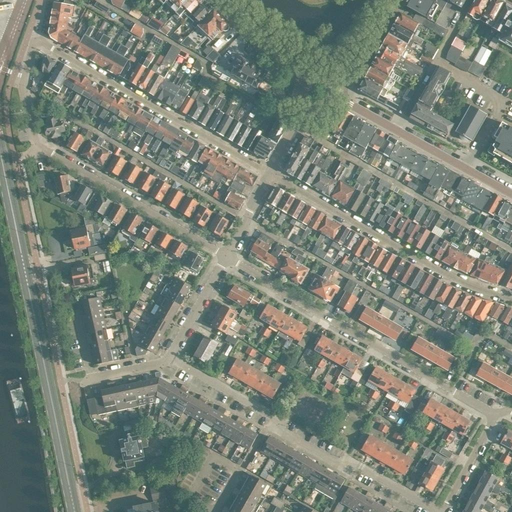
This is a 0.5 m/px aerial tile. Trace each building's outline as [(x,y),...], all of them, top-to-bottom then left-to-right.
[(111,0),(111,1),(112,4),(121,9),(124,3),(126,0),(125,0),(111,0)] [(169,0),(166,4),(176,13),(188,0),(169,0)] [(188,0),(176,13),(180,17),(183,13),(189,18),(205,2),(203,0),(188,0)] [(449,0),(408,0),(405,6),(432,21),(438,9),(442,11),(445,7),(448,1),(449,0)] [(449,0),(448,1),(458,7),(461,8),(465,0),(449,0)] [(474,0),(468,13),(480,20),(491,0),(474,0)] [(493,27),(506,4),(499,0),(491,0),(480,20),(493,27)] [(458,7),(448,1),(445,7),(455,13),(458,7)] [(205,2),(189,18),(193,22),(191,24),(195,28),(198,25),(199,26),(214,10),(205,2)] [(55,3),(53,14),(72,17),(74,17),(75,6),(55,3)] [(109,8),(101,3),(98,7),(107,12),(109,8)] [(132,8),(124,3),(121,9),(129,14),(131,10),(132,11),(134,8),(133,7),(132,8)] [(511,6),(506,4),(493,27),(492,28),(498,31),(495,37),(500,41),(511,47),(511,6)] [(455,13),(445,7),(442,11),(442,12),(452,18),(455,13)] [(138,19),(139,18),(143,13),(134,8),(132,11),(131,10),(129,14),(138,19)] [(228,25),(229,24),(214,10),(199,26),(213,40),(222,30),(223,31),(224,31),(225,32),(226,31),(227,31),(228,31),(228,30),(229,29),(229,28),(229,27),(229,26),(228,25)] [(452,18),(442,12),(438,18),(449,24),(452,18)] [(146,23),(150,18),(143,13),(139,18),(146,23)] [(53,14),(50,29),(67,31),(68,20),(69,18),(71,19),(72,17),(53,14)] [(429,30),(401,14),(395,24),(417,37),(420,32),(426,35),(429,30)] [(168,22),(163,17),(158,22),(153,18),(147,24),(159,31),(165,24),(168,22)] [(449,24),(438,18),(435,24),(446,29),(449,24)] [(435,24),(425,19),(422,24),(433,31),(433,32),(444,38),(448,31),(446,29),(435,24)] [(135,23),(130,32),(141,38),(144,33),(143,28),(135,23)] [(166,35),(171,29),(165,24),(159,31),(166,35)] [(411,47),(414,42),(420,46),(423,41),(417,37),(395,24),(389,35),(411,47)] [(90,27),(83,40),(76,51),(85,56),(94,41),(89,38),(94,29),(90,27)] [(49,34),(51,37),(64,44),(70,33),(67,31),(50,29),(49,34)] [(76,51),(83,40),(70,33),(64,44),(76,51)] [(186,39),(175,33),(170,38),(182,44),(186,39)] [(104,35),(99,43),(94,41),(85,56),(94,61),(108,37),(104,35)] [(153,38),(152,39),(161,45),(162,43),(164,40),(155,35),(153,38)] [(404,58),(407,53),(410,55),(413,49),(411,47),(389,35),(382,46),(404,58)] [(188,47),(194,41),(189,36),(186,39),(182,44),(188,47)] [(108,49),(113,40),(108,37),(94,61),(102,66),(111,51),(108,49)] [(456,37),(451,46),(452,45),(462,51),(467,43),(456,37)] [(500,41),(493,37),(488,46),(495,50),(500,41)] [(428,43),(426,47),(428,51),(435,55),(438,49),(428,43)] [(120,44),(115,52),(111,51),(102,66),(111,71),(125,47),(120,44)] [(181,50),(172,45),(167,55),(175,60),(181,50)] [(448,53),(446,59),(455,64),(462,51),(452,45),(451,46),(448,53)] [(426,70),(404,58),(382,46),(376,57),(405,73),(420,81),(426,70)] [(482,46),(474,61),(484,66),(492,52),(482,46)] [(124,58),(129,49),(125,47),(111,71),(120,76),(129,61),(124,58)] [(214,48),(205,58),(213,62),(220,55),(214,48)] [(181,50),(178,55),(186,60),(189,54),(181,50)] [(137,66),(128,81),(137,86),(147,69),(154,56),(150,54),(147,60),(142,57),(138,64),(137,66)] [(420,60),(429,65),(433,59),(423,54),(420,60)] [(147,69),(137,86),(146,91),(165,58),(160,55),(155,65),(151,71),(147,69)] [(155,96),(169,72),(175,60),(167,55),(165,58),(146,91),(155,96)] [(467,72),(473,62),(461,55),(455,66),(467,72)] [(42,81),(41,83),(45,85),(59,62),(48,56),(45,57),(43,72),(46,74),(42,81)] [(402,77),(405,73),(376,57),(371,67),(394,81),(395,79),(398,81),(401,77),(402,77)] [(197,59),(193,67),(201,72),(202,69),(200,60),(197,59)] [(250,63),(242,59),(240,62),(238,61),(233,69),(231,72),(237,75),(236,76),(258,88),(266,72),(258,68),(259,67),(258,64),(253,61),(250,63)] [(474,60),(468,71),(474,74),(480,64),(474,60)] [(128,81),(137,66),(129,61),(120,76),(128,81)] [(59,93),(61,91),(72,70),(59,62),(45,85),(59,93)] [(480,78),(486,67),(480,64),(474,74),(480,78)] [(430,80),(431,82),(429,86),(426,87),(409,118),(446,138),(452,127),(454,125),(430,111),(432,108),(433,108),(452,73),(438,66),(430,80)] [(384,89),(387,83),(392,85),(394,81),(371,67),(365,78),(384,89)] [(73,90),(81,75),(72,70),(61,91),(65,93),(68,87),(73,90)] [(173,84),(169,81),(173,74),(169,72),(155,96),(163,101),(172,84),(173,85),(173,84)] [(181,88),(177,86),(183,76),(179,74),(173,84),(173,85),(172,84),(163,101),(171,106),(181,88)] [(77,92),(70,105),(75,108),(82,95),(90,80),(81,75),(73,90),(77,92)] [(197,85),(202,88),(208,79),(203,76),(197,85)] [(404,99),(400,107),(387,100),(388,99),(384,97),(388,90),(384,89),(365,78),(358,90),(389,107),(390,106),(397,111),(402,114),(409,102),(404,99)] [(204,86),(209,89),(213,82),(208,79),(204,86)] [(82,95),(87,98),(82,106),(87,108),(88,105),(100,86),(90,80),(82,95)] [(181,88),(171,106),(179,110),(187,96),(189,94),(192,88),(184,83),(181,88)] [(100,86),(88,105),(93,108),(91,113),(94,115),(95,115),(100,105),(108,91),(100,86)] [(404,86),(399,97),(404,99),(409,102),(415,92),(404,86)] [(100,105),(104,108),(99,117),(104,119),(109,110),(109,111),(118,96),(108,91),(100,105)] [(196,91),(192,99),(187,96),(179,110),(187,115),(200,93),(196,91)] [(188,115),(188,114),(190,115),(190,116),(197,121),(207,104),(210,99),(200,93),(187,115),(188,115)] [(115,114),(114,117),(113,116),(110,121),(114,124),(118,116),(127,101),(118,96),(109,111),(115,114)] [(56,97),(53,103),(59,106),(62,102),(63,100),(57,97),(56,97)] [(205,125),(205,124),(207,125),(206,126),(207,126),(222,99),(219,97),(213,107),(207,104),(197,121),(205,125)] [(276,97),(273,102),(279,107),(283,102),(276,97)] [(222,99),(207,126),(208,127),(215,131),(216,132),(217,131),(226,115),(220,112),(226,101),(222,99)] [(127,121),(136,106),(127,101),(118,116),(127,121)] [(470,106),(466,103),(454,125),(452,127),(457,130),(456,132),(461,134),(460,135),(460,136),(461,137),(461,138),(461,139),(462,139),(463,140),(464,140),(465,140),(467,140),(468,139),(469,139),(473,141),(488,115),(471,105),(470,106)] [(217,131),(216,132),(217,132),(225,137),(235,120),(229,117),(233,111),(235,112),(237,107),(232,104),(226,115),(217,131)] [(132,124),(128,131),(132,134),(134,131),(145,112),(136,106),(127,121),(132,124)] [(235,120),(225,137),(234,142),(244,125),(239,122),(245,111),(241,108),(235,120)] [(342,109),(330,131),(340,137),(336,145),(339,146),(344,137),(355,117),(342,109)] [(134,131),(143,137),(146,131),(154,117),(145,112),(134,131)] [(244,125),(234,142),(243,148),(253,130),(247,127),(252,118),(249,116),(244,125)] [(65,131),(62,119),(59,117),(47,120),(48,125),(45,126),(45,127),(44,129),(45,132),(47,134),(52,133),(52,138),(61,136),(61,132),(65,131)] [(146,131),(149,133),(143,143),(143,144),(148,146),(154,136),(155,136),(163,122),(154,117),(146,131)] [(355,117),(344,137),(351,140),(346,150),(350,152),(367,123),(355,117)] [(277,144),(288,124),(279,120),(279,121),(278,120),(268,139),(277,144)] [(254,129),(253,130),(243,148),(251,152),(252,153),(253,153),(261,139),(271,122),(268,121),(264,125),(260,132),(254,129)] [(155,154),(163,141),(171,127),(163,122),(155,136),(159,138),(151,152),(155,154)] [(511,127),(502,122),(495,137),(498,138),(494,147),(495,147),(495,149),(493,153),(511,163),(511,127)] [(378,129),(367,123),(350,152),(362,159),(368,146),(378,129)] [(163,159),(164,159),(169,150),(180,132),(171,127),(163,141),(168,143),(160,157),(163,159)] [(111,129),(108,134),(111,136),(116,139),(118,136),(120,133),(111,128),(111,129)] [(66,145),(76,152),(84,138),(88,140),(92,133),(85,129),(81,135),(74,132),(66,145)] [(368,146),(374,149),(367,162),(372,165),(376,158),(388,135),(378,129),(368,146)] [(172,154),(177,156),(180,151),(188,136),(180,132),(169,150),(173,152),(172,154)] [(376,158),(379,160),(382,154),(389,158),(397,142),(398,141),(388,135),(376,158)] [(185,153),(179,162),(183,164),(187,157),(196,141),(188,136),(180,151),(185,153)] [(97,143),(90,140),(82,155),(92,161),(101,146),(104,140),(100,138),(97,143)] [(300,144),(285,171),(294,176),(304,159),(314,140),(311,138),(306,147),(300,144)] [(265,160),(268,159),(276,145),(269,141),(268,143),(261,139),(253,153),(265,160)] [(127,146),(134,150),(137,145),(130,140),(127,146)] [(187,157),(198,163),(198,162),(207,147),(196,141),(187,157)] [(387,161),(381,171),(384,172),(388,166),(389,167),(391,164),(397,167),(400,163),(400,164),(408,149),(406,147),(407,146),(403,143),(402,145),(397,142),(389,158),(387,161)] [(143,144),(138,152),(143,155),(148,146),(143,144)] [(112,152),(101,146),(92,161),(103,167),(112,152)] [(317,146),(308,162),(304,159),(294,176),(303,181),(313,164),(321,148),(317,146)] [(107,170),(118,176),(127,161),(117,155),(120,149),(117,147),(113,154),(116,155),(107,170)] [(198,162),(203,165),(200,170),(202,171),(201,173),(203,174),(216,152),(207,147),(198,162)] [(417,153),(418,152),(413,149),(412,151),(408,149),(400,164),(410,169),(419,154),(417,153)] [(216,152),(203,174),(212,179),(224,157),(216,152)] [(410,169),(408,172),(410,173),(412,170),(421,175),(430,160),(427,159),(428,157),(424,155),(423,157),(419,154),(410,169)] [(123,178),(134,184),(142,170),(135,165),(138,160),(133,157),(129,163),(131,164),(123,178)] [(224,157),(212,179),(214,180),(220,184),(222,182),(233,162),(224,157)] [(326,160),(322,158),(317,166),(313,164),(303,181),(311,186),(326,160)] [(324,174),(332,160),(328,158),(326,160),(311,186),(319,191),(323,184),(327,186),(331,179),(324,174)] [(434,161),(433,162),(430,160),(421,175),(419,178),(424,181),(423,182),(428,185),(440,164),(434,161)] [(323,184),(319,191),(330,197),(331,196),(347,169),(346,168),(348,165),(341,161),(333,174),(336,176),(334,180),(331,178),(331,179),(327,186),(323,184)] [(229,179),(233,182),(242,167),(233,162),(222,182),(226,184),(229,179)] [(440,164),(428,185),(423,195),(434,201),(451,170),(440,164)] [(174,165),(171,171),(177,174),(180,169),(174,165)] [(388,166),(384,172),(392,177),(395,170),(389,167),(388,166)] [(229,195),(225,202),(239,210),(245,199),(238,196),(235,194),(237,190),(240,192),(242,193),(246,186),(244,185),(246,183),(252,186),(258,177),(242,167),(233,182),(230,187),(231,187),(227,194),(229,195)] [(186,179),(189,174),(180,169),(177,174),(186,179)] [(332,197),(331,198),(339,202),(349,185),(343,182),(346,177),(345,177),(349,170),(347,169),(331,196),(332,197)] [(156,170),(153,176),(146,171),(137,186),(148,192),(156,178),(158,179),(162,173),(156,170)] [(345,205),(347,206),(348,207),(368,173),(363,170),(360,175),(358,178),(357,183),(354,188),(349,185),(339,202),(345,205)] [(451,196),(451,195),(462,176),(451,170),(434,201),(437,202),(443,191),(451,196)] [(151,195),(161,201),(170,186),(164,182),(167,176),(162,173),(158,179),(160,180),(151,195)] [(369,180),(372,175),(368,173),(348,207),(357,212),(367,195),(362,193),(369,180)] [(55,178),(59,194),(61,194),(62,201),(66,203),(72,193),(70,192),(67,176),(55,178)] [(462,176),(451,195),(457,198),(452,207),(456,209),(457,209),(462,199),(472,182),(462,176)] [(381,179),(379,183),(380,184),(376,190),(381,193),(382,191),(384,186),(387,182),(381,179)] [(199,181),(196,186),(204,191),(208,186),(199,181)] [(472,182),(462,199),(472,205),(482,188),(472,182)] [(92,191),(82,184),(73,199),(81,203),(77,211),(82,214),(87,206),(84,205),(92,191)] [(285,193),(283,192),(284,191),(275,187),(265,204),(272,209),(269,214),(272,215),(275,210),(277,207),(278,208),(286,193),(285,193)] [(165,202),(176,209),(184,194),(174,188),(165,202)] [(474,210),(481,214),(481,213),(493,193),(482,188),(472,205),(476,207),(474,210)] [(95,192),(87,206),(93,209),(92,209),(103,216),(111,202),(97,193),(95,192)] [(296,198),(295,199),(293,198),(294,197),(286,193),(278,208),(282,210),(276,222),(280,225),(287,213),(288,214),(297,199),(296,198)] [(488,217),(482,229),(487,231),(493,219),(504,200),(493,193),(481,213),(488,217)] [(366,218),(376,201),(367,195),(357,212),(366,218)] [(180,211),(190,217),(198,204),(200,205),(204,199),(199,196),(197,202),(188,196),(180,211)] [(306,204),(306,205),(304,204),(304,203),(297,199),(288,214),(294,217),(291,222),(295,225),(307,205),(306,204)] [(499,222),(493,235),(497,237),(504,225),(511,211),(511,204),(504,200),(493,219),(499,222)] [(375,223),(385,206),(376,201),(366,218),(375,223)] [(127,210),(116,204),(108,218),(106,217),(103,222),(110,226),(112,220),(119,224),(127,210)] [(394,234),(404,217),(398,214),(402,206),(399,204),(394,212),(385,228),(394,234)] [(193,220),(204,227),(212,213),(212,212),(213,211),(202,205),(193,220)] [(307,205),(298,220),(303,223),(300,228),(306,231),(318,211),(317,210),(316,211),(314,210),(315,209),(307,205)] [(427,207),(422,205),(421,207),(415,219),(419,221),(427,207)] [(385,228),(394,212),(385,206),(375,223),(385,228)] [(217,215),(209,229),(218,235),(221,234),(222,231),(225,227),(228,221),(223,217),(225,214),(219,210),(216,215),(217,215)] [(437,213),(432,210),(424,224),(429,227),(437,213)] [(305,240),(312,229),(317,232),(317,231),(326,216),(318,211),(306,231),(302,238),(305,240)] [(142,220),(132,213),(121,231),(129,236),(130,239),(135,242),(135,243),(145,226),(140,223),(142,220)] [(475,224),(477,220),(469,215),(466,220),(475,224)] [(326,216),(317,231),(322,233),(316,245),(320,247),(326,236),(335,221),(326,216)] [(403,239),(413,222),(404,217),(394,234),(403,239)] [(335,221),(326,236),(334,240),(335,241),(343,226),(335,221)] [(455,221),(451,228),(458,231),(461,225),(455,221)] [(412,244),(422,227),(413,222),(403,239),(412,244)] [(158,229),(149,223),(147,227),(145,226),(135,243),(135,242),(134,245),(140,248),(144,241),(150,244),(158,229)] [(74,231),(76,238),(73,239),(75,249),(75,248),(94,244),(91,233),(94,232),(92,224),(86,226),(87,228),(74,231)] [(334,240),(331,246),(340,251),(341,249),(341,250),(352,231),(343,226),(335,241),(334,240)] [(422,250),(431,233),(422,227),(412,244),(422,250)] [(349,254),(350,252),(351,253),(361,236),(352,231),(341,250),(349,254)] [(173,238),(163,232),(154,246),(161,250),(162,248),(166,250),(173,238)] [(256,256),(278,269),(282,262),(266,253),(274,240),(262,233),(255,244),(253,243),(250,248),(252,249),(252,250),(258,254),(256,256)] [(431,255),(441,238),(431,233),(422,250),(431,255)] [(361,236),(351,253),(356,255),(353,261),(358,264),(361,258),(370,241),(361,236)] [(482,237),(479,241),(478,242),(485,246),(488,240),(482,237)] [(440,260),(449,246),(451,244),(441,238),(431,255),(440,260)] [(187,247),(177,241),(170,252),(173,254),(172,257),(179,261),(187,247)] [(370,241),(361,258),(370,263),(380,246),(370,241)] [(449,265),(458,250),(459,249),(461,246),(452,241),(451,244),(449,246),(440,260),(449,265)] [(106,245),(89,248),(90,256),(108,252),(106,245)] [(277,245),(271,254),(277,257),(282,248),(277,245)] [(473,247),(468,245),(464,252),(459,249),(458,250),(449,265),(459,270),(468,255),(469,254),(473,247)] [(380,246),(370,263),(379,269),(389,252),(380,246)] [(497,246),(495,250),(504,255),(506,251),(497,246)] [(296,248),(293,250),(292,253),(298,256),(295,261),(288,257),(280,271),(281,272),(281,273),(284,275),(286,274),(290,277),(290,278),(291,278),(305,253),(296,248)] [(180,266),(179,267),(189,273),(191,270),(198,274),(201,267),(199,266),(204,259),(195,253),(196,252),(194,251),(193,252),(189,249),(180,266)] [(389,252),(379,269),(384,271),(381,276),(386,278),(388,274),(398,257),(389,252)] [(295,282),(298,284),(299,283),(300,284),(309,269),(303,265),(307,259),(306,258),(308,255),(305,253),(291,278),(294,280),(295,282)] [(469,275),(478,258),(480,255),(478,254),(476,257),(469,254),(468,255),(459,270),(469,275)] [(154,256),(151,263),(158,268),(161,264),(162,261),(154,256)] [(398,257),(388,274),(398,279),(407,262),(398,257)] [(487,257),(485,261),(478,258),(469,275),(479,279),(488,263),(489,262),(491,259),(487,257)] [(407,262),(398,279),(407,285),(416,268),(407,262)] [(489,283),(498,267),(499,266),(489,262),(488,263),(479,279),(489,283)] [(511,264),(509,270),(500,285),(511,289),(511,264)] [(74,279),(77,279),(78,286),(96,282),(95,276),(93,277),(90,265),(71,269),(74,279)] [(363,266),(358,273),(363,276),(367,269),(363,266)] [(509,270),(499,266),(498,267),(489,283),(500,285),(509,270)] [(308,288),(310,289),(310,290),(314,293),(314,292),(321,296),(329,282),(327,281),(331,275),(332,275),(335,271),(328,267),(322,277),(317,274),(308,288)] [(416,268),(407,285),(416,290),(426,273),(416,268)] [(371,271),(366,279),(371,282),(375,274),(371,271)] [(426,273),(416,290),(425,295),(434,278),(426,273)] [(191,286),(177,278),(172,288),(186,296),(191,286)] [(434,278),(425,295),(434,300),(435,299),(443,283),(434,278)] [(353,291),(357,284),(350,280),(344,291),(346,292),(339,305),(344,308),(343,310),(348,313),(357,298),(351,295),(353,291)] [(324,297),(323,298),(328,301),(328,300),(330,301),(335,292),(336,293),(339,288),(329,282),(321,296),(324,297)] [(444,282),(443,283),(435,299),(440,302),(434,312),(438,315),(445,304),(454,287),(444,282)] [(382,285),(379,290),(383,292),(388,295),(389,296),(391,291),(382,285)] [(400,285),(393,298),(398,301),(400,297),(405,288),(400,285)] [(180,306),(186,296),(172,288),(167,286),(162,295),(166,297),(180,306)] [(228,296),(236,301),(245,306),(251,295),(234,286),(231,291),(230,290),(227,295),(229,295),(228,296)] [(445,304),(448,306),(442,317),(447,320),(454,308),(463,292),(454,287),(445,304)] [(460,317),(463,313),(464,313),(473,296),(463,292),(454,308),(459,311),(456,315),(460,317)] [(473,296),(464,313),(473,318),(473,317),(483,300),(473,296)] [(100,297),(83,301),(85,312),(102,308),(100,297)] [(180,306),(166,297),(161,307),(175,315),(180,306)] [(251,302),(257,306),(260,301),(254,297),(251,302)] [(494,303),(483,300),(473,317),(479,320),(474,327),(478,329),(488,313),(494,303)] [(396,305),(390,302),(387,307),(393,311),(396,305)] [(412,303),(410,307),(416,311),(418,307),(412,303)] [(488,313),(484,319),(489,322),(493,316),(498,320),(499,319),(506,307),(494,303),(488,313)] [(234,319),(238,313),(223,305),(219,313),(220,314),(218,316),(240,328),(243,324),(234,319)] [(260,305),(255,315),(260,318),(270,324),(277,311),(267,305),(266,308),(260,305)] [(175,315),(161,307),(156,316),(170,324),(175,315)] [(366,307),(359,319),(370,325),(377,313),(366,307)] [(508,325),(509,324),(511,318),(511,308),(506,307),(499,319),(508,325)] [(102,308),(85,312),(88,322),(104,319),(102,308)] [(240,316),(249,321),(253,315),(243,310),(240,316)] [(280,329),(287,316),(277,311),(270,324),(280,329)] [(377,313),(370,325),(385,334),(392,321),(377,313)] [(170,324),(156,316),(150,326),(164,334),(170,324)] [(217,318),(216,317),(212,325),(226,333),(229,327),(238,332),(240,328),(218,316),(217,318)] [(287,316),(280,329),(277,334),(287,340),(290,335),(297,322),(287,316)] [(104,319),(88,322),(90,333),(107,329),(104,319)] [(392,321),(385,334),(396,340),(403,327),(392,321)] [(304,334),(307,328),(297,322),(290,335),(300,341),(298,344),(304,348),(310,337),(304,334)] [(164,334),(150,326),(145,335),(159,343),(164,334)] [(457,328),(454,332),(462,337),(465,333),(457,328)] [(107,329),(90,333),(92,343),(109,340),(107,329)] [(448,335),(442,332),(439,337),(445,340),(448,335)] [(471,342),(474,338),(465,333),(462,337),(471,342)] [(235,345),(238,340),(228,334),(226,340),(235,345)] [(146,354),(148,350),(153,353),(159,343),(145,335),(136,351),(137,356),(146,354)] [(219,343),(206,336),(200,346),(213,353),(219,343)] [(316,346),(314,349),(325,356),(333,343),(322,336),(316,346)] [(418,337),(412,349),(423,355),(429,343),(418,337)] [(109,340),(92,343),(94,354),(111,350),(109,340)] [(310,343),(305,353),(311,356),(314,349),(316,346),(310,343)] [(333,343),(325,356),(335,361),(343,348),(333,343)] [(429,343),(423,355),(437,363),(444,351),(429,343)] [(228,344),(223,354),(227,356),(232,347),(228,344)] [(194,356),(207,363),(213,353),(200,346),(194,356)] [(343,348),(335,361),(345,367),(352,354),(343,348)] [(461,348),(457,357),(463,359),(467,350),(461,348)] [(111,350),(94,354),(97,365),(119,360),(117,349),(111,350)] [(444,351),(437,363),(448,369),(455,357),(444,351)] [(264,368),(240,354),(239,356),(237,360),(235,364),(232,367),(230,371),(228,375),(252,389),(264,368)] [(342,372),(342,373),(358,382),(365,371),(358,367),(362,359),(352,354),(345,367),(342,372)] [(483,363),(477,375),(488,381),(494,369),(483,363)] [(376,367),(368,380),(378,386),(386,373),(376,367)] [(288,382),(264,368),(252,389),(276,403),(288,382)] [(494,369),(488,381),(503,389),(509,377),(494,369)] [(388,392),(396,379),(386,373),(378,386),(388,392)] [(149,404),(148,398),(144,381),(137,383),(136,377),(132,378),(138,406),(149,404)] [(511,378),(509,377),(503,389),(511,394),(511,378)] [(128,379),(130,384),(123,386),(128,408),(138,406),(132,378),(128,379)] [(160,378),(144,381),(148,398),(149,404),(156,402),(157,396),(160,378)] [(165,401),(174,386),(160,378),(157,396),(165,401)] [(396,379),(388,392),(398,397),(406,384),(396,379)] [(116,387),(115,381),(111,382),(117,411),(128,408),(123,386),(116,387)] [(107,383),(109,389),(101,390),(103,396),(87,400),(90,414),(98,413),(98,415),(117,411),(111,382),(107,383)] [(183,384),(180,389),(174,386),(165,401),(174,406),(186,386),(183,384)] [(414,406),(418,399),(412,396),(416,390),(406,384),(398,397),(414,406)] [(186,393),(189,388),(186,386),(174,406),(172,411),(181,416),(184,412),(192,397),(186,393)] [(201,395),(198,400),(192,397),(184,412),(193,417),(205,397),(201,395)] [(205,404),(208,399),(205,397),(193,417),(202,422),(211,407),(205,404)] [(417,408),(415,411),(422,415),(423,412),(433,417),(440,405),(430,399),(426,407),(420,404),(418,408),(417,408)] [(443,423),(450,410),(440,405),(433,417),(443,423)] [(220,406),(217,411),(211,407),(202,422),(212,428),(223,408),(220,406)] [(224,415),(227,410),(223,408),(212,428),(221,433),(230,418),(224,415)] [(450,410),(443,423),(453,429),(460,416),(450,410)] [(463,435),(470,422),(460,416),(453,429),(463,435)] [(239,417),(236,422),(230,418),(221,433),(230,439),(242,418),(239,417)] [(242,426),(245,420),(242,418),(230,439),(240,444),(248,429),(242,426)] [(389,440),(365,426),(353,448),(377,462),(389,440)] [(249,450),(258,435),(248,429),(240,444),(249,450)] [(511,432),(508,430),(500,443),(511,449),(511,446),(511,432)] [(146,436),(144,437),(140,437),(140,436),(120,440),(125,461),(126,461),(127,468),(135,466),(134,462),(145,460),(144,457),(145,457),(143,448),(149,447),(146,436)] [(194,437),(192,441),(201,446),(203,442),(194,437)] [(270,437),(261,451),(271,457),(279,442),(270,437)] [(389,440),(377,462),(401,475),(403,471),(406,468),(408,464),(410,460),(412,456),(413,454),(389,440)] [(279,442),(271,457),(280,462),(289,448),(279,442)] [(442,447),(439,453),(450,459),(453,453),(442,447)] [(289,448),(280,462),(289,468),(298,453),(289,448)] [(298,453),(289,468),(299,473),(307,459),(298,453)] [(436,454),(434,458),(443,464),(445,460),(436,454)] [(307,459),(299,473),(308,479),(316,464),(307,459)] [(423,466),(421,470),(426,473),(438,480),(444,469),(432,462),(429,469),(423,466)] [(316,464),(308,479),(317,484),(326,469),(316,464)] [(317,484),(315,488),(324,494),(335,475),(326,469),(317,484)] [(421,470),(419,474),(424,477),(420,483),(432,490),(438,480),(426,473),(421,470)] [(256,511),(271,486),(245,471),(244,471),(241,476),(246,479),(240,490),(235,487),(232,493),(237,496),(230,509),(224,506),(221,511),(256,511)] [(498,477),(485,471),(481,480),(500,490),(502,486),(495,483),(498,477)] [(337,496),(336,495),(345,480),(335,475),(324,494),(335,500),(337,496)] [(492,490),(498,493),(500,490),(481,480),(476,488),(489,495),(492,490)] [(164,485),(149,488),(152,501),(166,498),(164,485)] [(502,486),(500,490),(508,494),(509,494),(511,491),(510,491),(511,490),(503,486),(502,486)] [(349,487),(340,502),(350,508),(359,493),(349,487)] [(493,503),(486,500),(489,495),(476,488),(472,496),(491,507),(493,503)] [(368,491),(365,496),(359,493),(350,508),(357,511),(360,511),(371,493),(368,491)] [(360,511),(372,511),(378,503),(371,500),(374,495),(371,493),(360,511)] [(482,507),(489,510),(491,507),(472,496),(467,505),(480,511),(482,507)] [(134,509),(129,510),(129,511),(158,511),(158,508),(169,506),(168,501),(134,508),(134,509)] [(387,502),(384,507),(378,503),(372,511),(384,511),(390,504),(387,502)]
